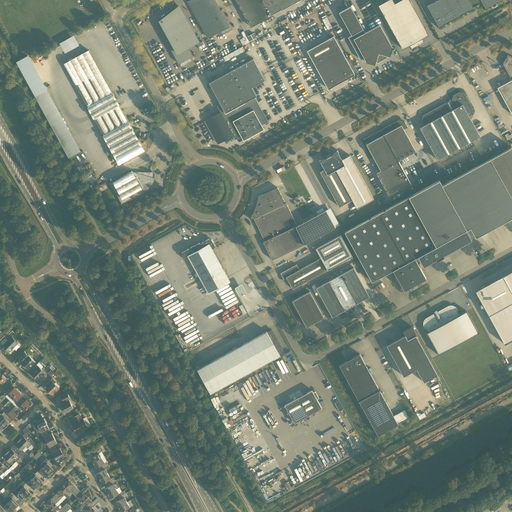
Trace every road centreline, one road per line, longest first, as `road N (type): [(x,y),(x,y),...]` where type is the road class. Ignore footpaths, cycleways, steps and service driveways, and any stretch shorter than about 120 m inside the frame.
road 1 (unclassified): [(511,253),(311,356),(296,347),(234,234)]
road 2 (unclassified): [(261,167),(511,35)]
road 3 (primary): [(213,511),(81,270)]
road 4 (primary): [(73,275),(202,511)]
road 5 (unclassified): [(306,511),(511,398)]
road 6 (unclassified): [(183,142),(117,23),(140,0)]
road 7 (primary): [(68,246),(0,119)]
road 8 (tertiary): [(21,287),(70,338),(105,398)]
road 9 (track): [(402,511),(511,451)]
road 10 (primary): [(0,145),(59,250)]
